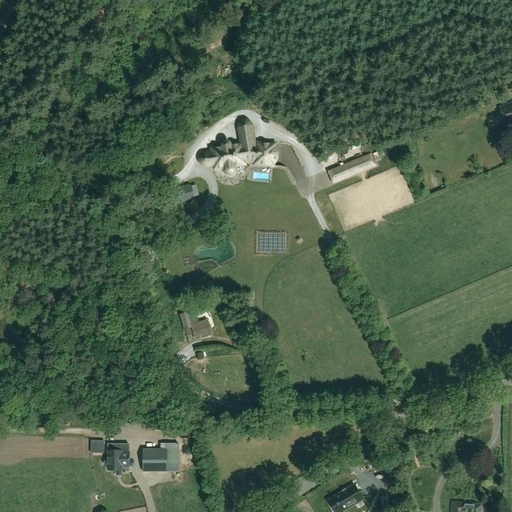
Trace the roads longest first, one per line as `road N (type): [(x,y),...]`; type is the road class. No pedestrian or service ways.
road 1 (unknown): [(0,123),(92,195),(192,372)]
road 2 (unclassified): [(511,382),(374,447),(268,511)]
